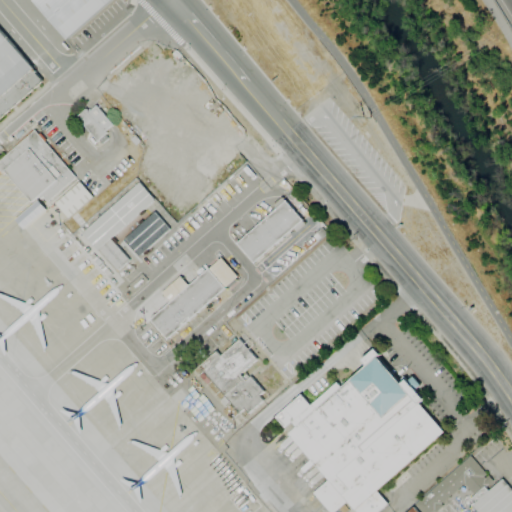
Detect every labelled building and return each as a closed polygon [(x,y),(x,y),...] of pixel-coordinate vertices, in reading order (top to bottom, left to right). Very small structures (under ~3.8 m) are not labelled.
[(112,0),(68,39),(34,0),(112,0)] [(0,119),(0,29),(35,69),(34,70),(44,81),(0,119)] [(103,144),(100,140),(99,141),(77,117),(87,109),(90,112),(97,105),(114,124),(106,131),(108,133),(106,135),(109,138),(103,144)] [(32,202),(5,171),(3,173),(0,169),(0,161),(35,131),(39,135),(41,133),(47,140),(45,142),(76,177),(48,201),(44,197),(42,199),(39,196),(32,202)] [(137,145),(131,139),(136,135),(141,141),(137,145)] [(69,218),(56,204),(80,182),(93,197),(69,218)] [(118,270),(100,249),(98,250),(83,233),(140,183),(155,200),(111,239),(130,260),(118,270)] [(15,220),(23,228),(48,204),(40,196),(15,220)] [(255,263),(238,243),(277,209),(274,205),(282,197),(286,201),(303,220),(303,221),(306,225),(298,232),(294,228),(255,263)] [(124,238),(139,256),(170,228),(155,211),(124,238)] [(307,250),(303,246),(314,237),(314,236),(317,233),(322,227),(328,233),(322,238),(321,238),(318,241),(307,250)] [(168,339),(151,320),(171,303),(162,293),(181,276),(190,286),(209,269),(222,258),(239,277),(226,288),(168,339)] [(250,413),(246,408),(241,413),(231,402),(226,406),(221,401),(226,396),(200,367),(217,352),(221,357),(241,340),(258,359),(241,374),(243,377),(246,374),(250,378),(252,377),(269,396),(250,413)] [(379,511),(357,511),(348,501),(336,511),(330,511),(314,493),(329,480),(275,418),(302,394),(311,405),(338,382),(342,387),(352,379),(352,380),(368,366),(363,360),(376,349),(381,355),(379,357),(402,384),(407,380),(408,381),(413,376),(422,385),(416,390),(424,399),(419,403),(445,432),(377,491),(388,504),(379,511)] [(421,511),(415,504),(471,456),(487,474),(484,477),(485,478),(489,475),(494,481),(486,487),(489,491),(503,479),(511,489),(511,511),(479,511),(473,505),(475,504),(471,499),(475,495),(465,483),(442,504),(443,506),(436,511),(434,510),(431,511),(421,511)]
